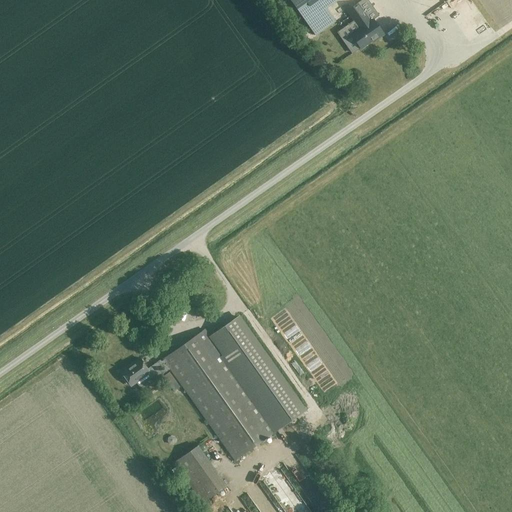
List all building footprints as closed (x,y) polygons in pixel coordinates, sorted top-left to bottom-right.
[(302,4),(300,0),(287,0),(292,9),(302,4)] [(316,0),(298,18),(317,38),(355,0),(316,0)] [(428,10),(439,6),(437,1),(426,6),(428,10)] [(358,4),(347,11),(360,29),(351,35),(352,36),(354,35),(362,46),(360,47),(361,48),(372,40),(373,42),(383,34),(376,24),(373,26),(358,4)] [(348,86),(340,87),(341,97),(349,96),(348,86)] [(298,395),(304,391),(250,307),(244,311),(298,395)] [(163,359),(164,360),(165,362),(235,460),(304,411),(237,317),(209,337),(204,330),(163,359)] [(160,360),(147,369),(140,358),(121,372),(131,386),(148,373),(153,381),(168,370),(163,364),(165,362),(164,360),(161,361),(160,360)] [(179,387),(169,372),(163,377),(173,391),(179,387)] [(226,486),(198,446),(174,463),(202,502),(226,486)] [(290,471),(306,495),(316,489),(300,465),(290,471)] [(308,503),(313,511),(317,511),(321,510),(314,499),(308,503)]
